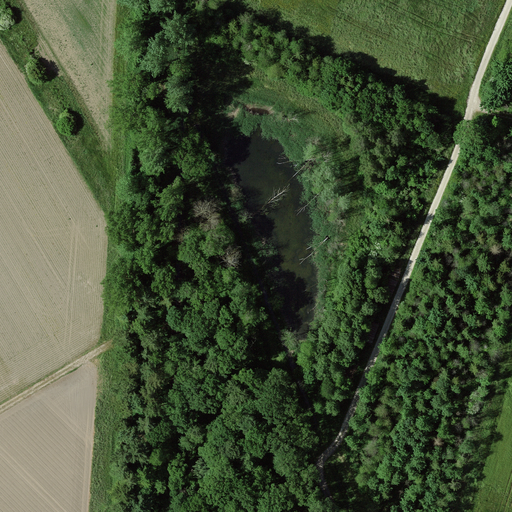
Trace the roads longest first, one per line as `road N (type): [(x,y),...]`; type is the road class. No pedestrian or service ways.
road 1 (track): [(511,8),(327,490),(335,511)]
road 2 (track): [(112,342),(0,409)]
